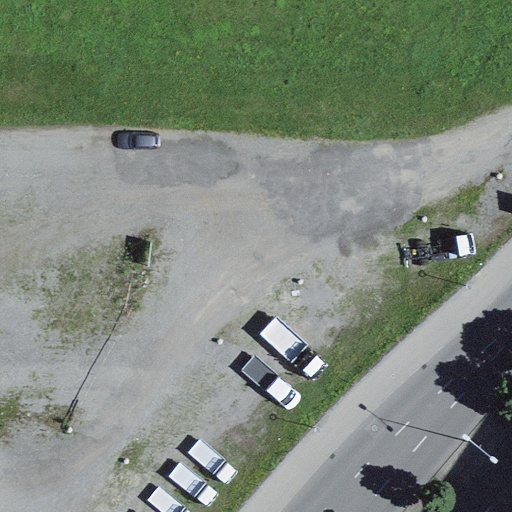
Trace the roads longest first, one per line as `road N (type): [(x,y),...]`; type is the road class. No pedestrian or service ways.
road 1 (unknown): [(511,134),(469,146),(255,150),(147,165),(0,220)]
road 2 (secondary): [(511,334),(359,511)]
